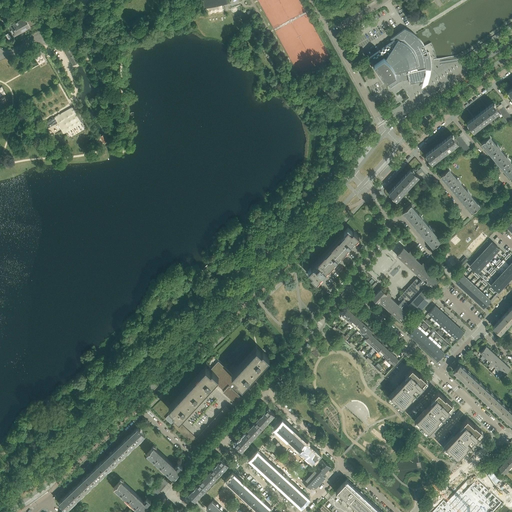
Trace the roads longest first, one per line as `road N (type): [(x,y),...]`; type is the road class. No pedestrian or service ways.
road 1 (secondary): [(353,174),(307,228),(55,467),(0,503)]
road 2 (secondary): [(9,511),(65,470),(362,183)]
road 3 (residential): [(44,502),(139,412),(198,463)]
road 4 (secondary): [(511,41),(387,131)]
road 5 (secondary): [(399,143),(511,53)]
road 6 (residential): [(267,392),(346,287)]
road 7 (residential): [(438,373),(346,287)]
road 8 (residential): [(415,511),(509,437)]
